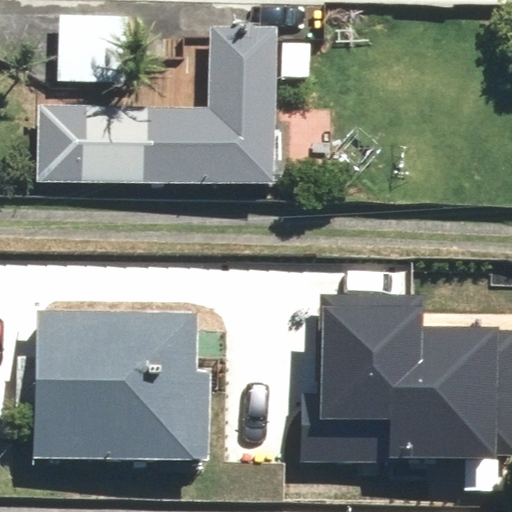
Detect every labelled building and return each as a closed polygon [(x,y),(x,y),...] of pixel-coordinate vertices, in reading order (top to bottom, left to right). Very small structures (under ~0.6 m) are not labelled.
[(129,17),(59,16),(58,84),(128,85),(129,17)] [(272,190),(279,29),(213,27),(209,114),(41,107),(37,180),(272,190)] [(322,264),(238,259),(233,343),(318,348),(322,264)] [(422,298),(324,296),(322,393),(302,393),(300,457),(511,461),(511,331),(421,330),(422,298)] [(18,342),(15,418),(40,419),(39,461),(206,467),(210,373),(196,373),(198,319),(44,314),(43,343),(18,342)]
